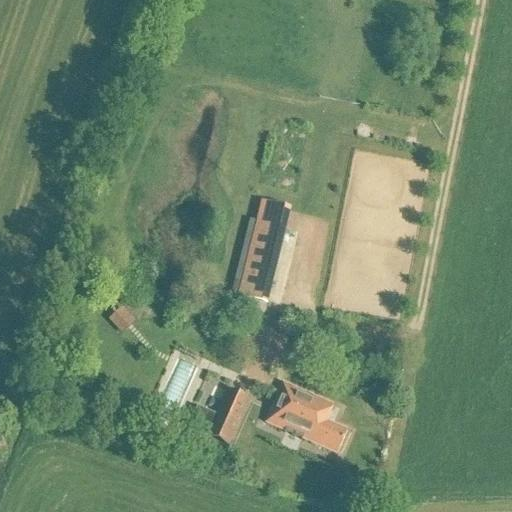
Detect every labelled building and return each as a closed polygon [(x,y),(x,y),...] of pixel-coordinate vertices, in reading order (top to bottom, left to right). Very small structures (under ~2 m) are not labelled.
[(266,310),(285,232),(255,224),(236,303),(266,310)] [(121,339),(135,326),(121,311),(107,324),(121,339)] [(316,360),(322,340),(300,333),(294,353),(316,360)] [(282,387),(265,425),(336,457),(346,435),(325,426),(333,410),(282,387)] [(206,440),(227,449),(248,403),(227,393),(206,440)]
